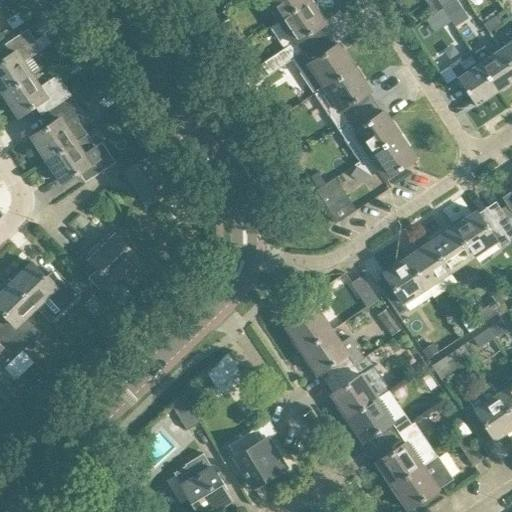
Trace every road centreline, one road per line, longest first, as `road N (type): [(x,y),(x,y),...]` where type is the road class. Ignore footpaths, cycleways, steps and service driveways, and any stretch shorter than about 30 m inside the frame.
road 1 (tertiary): [(0,511),(216,307)]
road 2 (tertiary): [(243,255),(233,196),(118,24)]
road 3 (residential): [(477,159),(337,256),(318,263),(243,255)]
road 4 (residential): [(216,307),(333,478)]
road 5 (residential): [(369,0),(477,159)]
